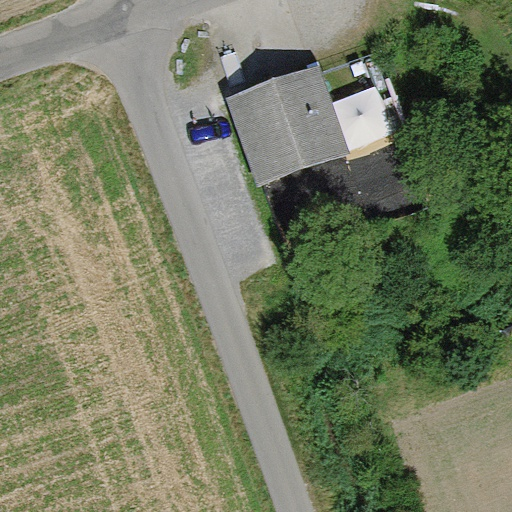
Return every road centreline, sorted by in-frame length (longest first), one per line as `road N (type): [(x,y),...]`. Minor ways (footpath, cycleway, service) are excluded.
road 1 (residential): [(118,20),(294,511)]
road 2 (residential): [(0,61),(118,20)]
